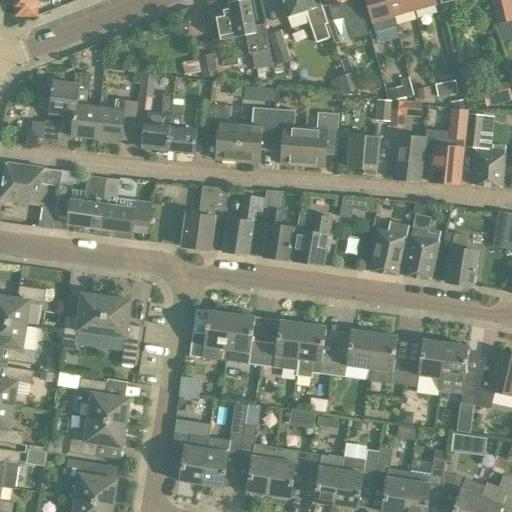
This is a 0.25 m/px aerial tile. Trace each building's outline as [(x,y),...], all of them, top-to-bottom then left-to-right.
[(38,0),(5,0),(5,6),(15,6),(15,16),(38,16),(38,0)] [(249,0),(229,4),(230,6),(219,8),(220,13),(217,14),(221,39),(245,34),(249,54),(270,50),(264,23),(254,25),(249,0)] [(305,10),(316,42),(329,37),(320,11),(323,10),(319,0),(281,0),(287,16),(305,10)] [(349,0),(324,0),(326,5),(339,1),(342,14),(353,11),(349,0)] [(393,16),(388,0),(365,0),(374,32),(396,27),(393,16)] [(388,0),(393,16),(413,11),(410,0),(388,0)] [(410,0),(413,11),(436,4),(435,0),(410,0)] [(491,0),(497,24),(511,20),(511,7),(510,0),(491,0)] [(268,34),(278,64),(290,60),(280,30),(268,34)] [(198,59),(189,61),(190,74),(201,73),(202,78),(214,75),(209,52),(197,55),(198,59)] [(339,91),(341,94),(361,88),(355,70),(334,77),(335,78),(330,80),(334,92),(339,91)] [(41,87),(38,107),(51,108),(50,114),(61,115),(61,122),(59,139),(75,141),(82,73),(80,73),(79,85),(55,82),(54,89),(41,87)] [(82,73),(75,141),(81,142),(82,138),(97,140),(100,106),(85,104),(87,94),(88,95),(91,74),(82,73)] [(141,73),(139,96),(138,96),(137,109),(150,110),(151,98),(153,98),(155,75),(141,73)] [(275,87),(287,88),(286,74),(274,76),(275,87)] [(442,94),(462,91),(460,80),(440,83),(442,94)] [(511,98),(508,82),(482,88),(486,107),(511,100),(511,98)] [(388,90),(391,99),(406,95),(403,85),(388,90)] [(429,86),(416,89),(418,99),(431,97),(429,86)] [(136,125),(134,143),(143,144),(142,149),(157,150),(157,153),(167,154),(168,151),(173,100),(162,99),(160,114),(157,114),(154,114),(152,114),(150,115),(149,116),(148,117),(147,119),(147,120),(146,126),(136,125)] [(377,99),(375,120),(390,121),(391,100),(377,99)] [(100,106),(97,140),(120,143),(120,141),(122,123),(135,124),(138,102),(124,100),(123,109),(114,108),(100,106)] [(173,100),(168,151),(193,154),(196,130),(180,129),(183,106),(173,105),(173,100)] [(193,126),(206,127),(209,102),(195,100),(193,126)] [(405,116),(421,117),(422,103),(392,100),(390,126),(404,127),(405,116)] [(216,160),(237,161),(240,123),(228,122),(230,106),(209,104),(206,146),(217,147),(216,160)] [(258,163),(261,133),(271,134),(273,109),(253,107),(251,124),(240,123),(237,161),(258,163)] [(449,139),(448,147),(432,145),(429,181),(460,184),(463,148),(467,110),(450,108),(447,139),(449,139)] [(273,109),(271,134),(283,134),(282,150),(281,164),(302,166),(305,128),(293,127),(294,111),(273,109)] [(305,128),(302,166),(323,168),(324,155),(336,155),(339,114),(317,112),(316,129),(305,128)] [(468,113),(464,146),(478,148),(480,129),(481,129),(483,115),(468,113)] [(32,122),(31,138),(42,139),(44,123),(32,122)] [(398,136),(393,178),(420,181),(424,139),(398,136)] [(349,167),(376,169),(378,139),(351,137),(349,167)] [(473,185),(501,188),(505,146),(492,145),(492,149),(476,148),(473,185)] [(61,171),(5,164),(0,195),(0,198),(43,204),(45,184),(59,186),(61,171)] [(68,224),(100,228),(106,178),(87,176),(83,202),(71,201),(68,224)] [(106,178),(100,228),(131,233),(132,225),(147,227),(151,202),(117,197),(119,180),(106,178)] [(183,247),(209,250),(214,218),(223,219),(227,189),(202,186),(198,216),(187,214),(183,247)] [(222,252),(248,256),(255,212),(262,213),(264,198),(243,195),(239,220),(227,218),(222,252)] [(342,197),(339,217),(351,219),(353,207),(365,209),(367,198),(342,197)] [(415,202),(414,212),(423,213),(424,203),(419,202),(415,202)] [(283,210),(270,208),(263,257),(289,261),(294,227),(280,225),(283,210)] [(292,261),(324,266),(331,216),(311,213),(310,214),(300,212),(292,261)] [(511,213),(503,248),(511,250),(511,213)] [(402,274),(430,280),(440,232),(428,229),(430,217),(415,214),(402,274)] [(368,271),(397,275),(406,235),(377,230),(368,271)] [(464,250),(467,236),(453,234),(446,282),(472,286),(477,252),(464,250)] [(0,295),(0,320),(26,325),(30,301),(44,303),(46,290),(19,286),(17,299),(0,295)] [(77,331),(101,334),(106,297),(82,294),(79,318),(66,316),(62,343),(75,345),(77,331)] [(106,297),(101,334),(125,337),(121,364),(136,366),(141,326),(128,324),(131,300),(106,297)] [(190,356),(226,361),(232,314),(208,311),(205,334),(193,333),(190,356)] [(226,361),(261,366),(264,342),(252,341),(255,317),(232,314),(226,361)] [(26,325),(0,320),(0,345),(10,347),(8,360),(34,364),(36,351),(23,349),(26,325)] [(296,375),(296,376),(303,324),(280,321),(276,344),(264,342),(261,366),(296,371),(296,375)] [(312,373),(332,376),(335,352),(323,350),(326,327),(303,324),(296,376),(311,378),(312,373)] [(347,366),(370,369),(374,333),(351,330),(348,354),(335,352),(332,376),(345,377),(347,366)] [(391,383),(404,385),(407,362),(394,360),(397,336),(374,333),(370,369),(383,371),(382,377),(384,380),(391,381),(391,383)] [(418,375),(441,378),(446,343),(422,340),(419,363),(407,362),(404,385),(417,387),(418,375)] [(461,404),(474,405),(477,377),(478,371),(466,370),(469,346),(446,343),(441,378),(464,382),(461,404)] [(477,377),(474,405),(490,409),(494,392),(511,395),(511,354),(497,352),(491,380),(477,377)] [(0,378),(0,403),(14,406),(17,382),(31,384),(33,371),(7,367),(5,380),(0,378)] [(91,403),(88,417),(126,423),(129,399),(105,395),(107,382),(80,378),(77,401),(91,403)] [(200,381),(181,380),(178,396),(198,398),(200,381)] [(14,406),(0,403),(0,442),(22,445),(24,432),(10,430),(14,406)] [(126,423),(88,417),(86,431),(73,428),(69,453),(96,457),(98,444),(122,448),(126,423)] [(181,417),(179,431),(210,436),(213,422),(181,417)] [(265,494),(268,495),(276,447),(254,444),(257,426),(245,424),(243,435),(241,448),(253,450),(247,492),(249,492),(251,496),(262,497),(265,494)] [(179,481),(201,484),(208,437),(174,432),(170,456),(183,458),(179,481)] [(453,432),(451,449),(459,450),(461,434),(453,432)] [(238,466),(241,448),(243,435),(231,433),(230,441),(208,437),(201,484),(223,488),(227,464),(238,466)] [(34,447),(31,460),(48,463),(51,451),(34,447)] [(296,463),(308,464),(309,453),(276,447),(268,495),(290,498),(296,463)] [(0,486),(15,489),(21,452),(0,448),(0,486)] [(341,470),(336,505),(358,509),(361,485),(373,487),(377,463),(379,451),(366,449),(363,473),(341,470)] [(379,451),(377,463),(389,465),(390,457),(378,455),(379,451)] [(314,502),(336,505),(341,470),(343,458),(309,453),(308,464),(306,477),(318,479),(314,502)] [(78,485),(76,499),(113,504),(117,480),(93,476),(95,463),(68,459),(64,483),(78,485)] [(443,483),(445,471),(445,470),(433,468),(430,484),(409,480),(403,511),(426,511),(430,484),(443,483)] [(452,511),(476,511),(487,483),(486,483),(485,486),(445,471),(443,483),(460,489),(452,511)] [(381,511),(403,511),(409,480),(387,477),(381,511)] [(487,483),(476,511),(499,511),(506,493),(511,494),(511,482),(501,478),(498,487),(487,483)] [(15,489),(0,486),(0,511),(11,511),(13,502),(0,500),(0,494),(1,487),(15,490),(15,489)] [(111,511),(113,504),(76,499),(73,511),(111,511)]
